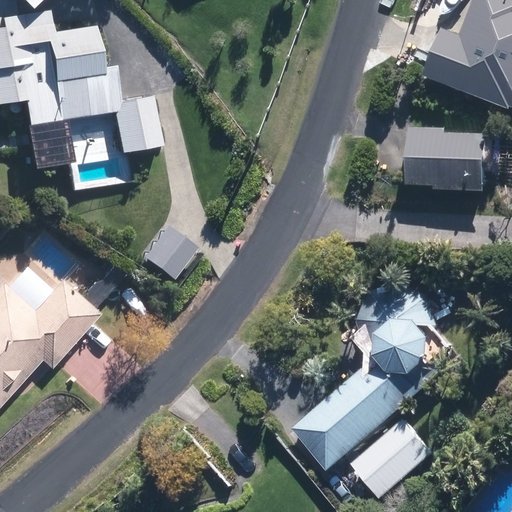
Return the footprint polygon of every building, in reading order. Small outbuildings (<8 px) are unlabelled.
[(0,0),(0,101),(21,99),(30,166),(120,154),(123,184),(158,180),(147,96),(117,100),(113,66),(100,68),(95,27),(54,32),(51,6),(20,9),(18,0),(0,0)] [(445,27),(425,79),(511,111),(511,0),(480,0),(467,36),(445,27)] [(498,128),(409,126),(408,190),(497,192),(498,128)] [(0,406),(43,361),(51,370),(102,317),(61,278),(29,311),(0,283),(0,406)] [(333,471),(459,367),(441,346),(441,342),(440,340),(439,337),(438,334),(437,331),(435,329),(433,326),(431,324),(429,322),(426,321),(424,319),(421,318),(418,317),(415,317),(412,316),(409,316),(406,317),(403,317),(400,318),(398,319),(395,321),(393,322),(390,324),(388,327),(386,329),(385,331),(383,334),(382,337),(382,340),(381,343),(381,346),(381,349),(381,352),(382,355),(383,357),(297,428),(333,471)]
